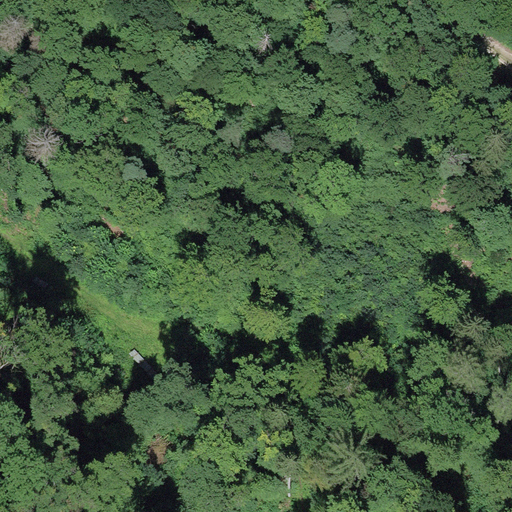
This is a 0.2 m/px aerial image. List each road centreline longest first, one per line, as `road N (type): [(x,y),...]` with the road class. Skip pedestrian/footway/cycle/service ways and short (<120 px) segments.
road 1 (track): [(0,234),(76,295),(270,358),(296,429),(308,511)]
road 2 (track): [(270,358),(511,328)]
